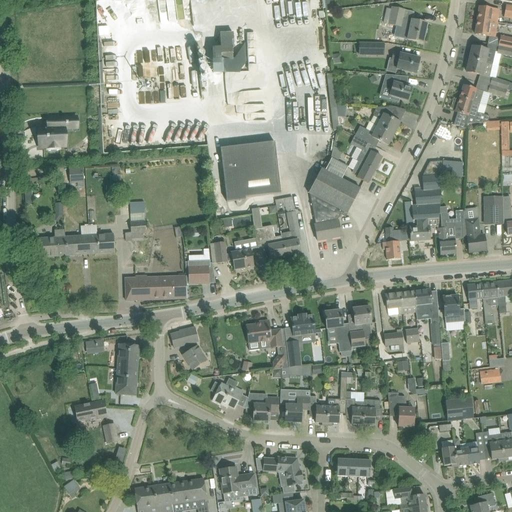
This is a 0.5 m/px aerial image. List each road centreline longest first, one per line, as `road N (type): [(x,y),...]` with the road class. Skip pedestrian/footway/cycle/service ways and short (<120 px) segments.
road 1 (unclassified): [(26,333),(1,0)]
road 2 (residential): [(346,280),(424,120),(455,0)]
road 3 (secondary): [(157,314),(346,280)]
road 4 (residential): [(323,442),(239,433),(161,395)]
road 5 (secondary): [(346,280),(511,264)]
road 6 (secondary): [(26,333),(157,314)]
road 7 (residential): [(439,488),(383,444),(323,442)]
road 8 (unclassified): [(111,511),(144,411),(161,395)]
